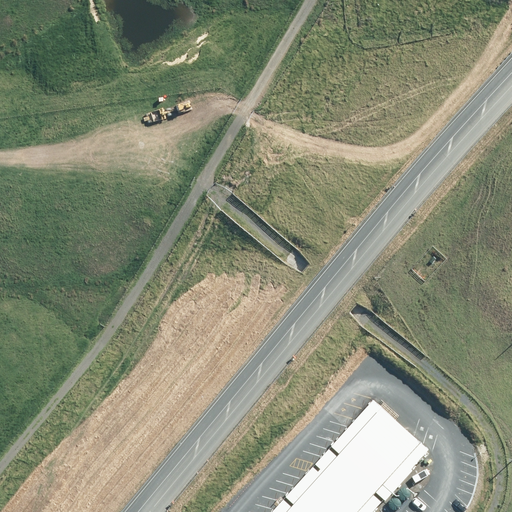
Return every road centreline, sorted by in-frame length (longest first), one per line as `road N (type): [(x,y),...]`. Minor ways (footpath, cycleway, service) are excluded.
road 1 (trunk): [(99,511),(289,283),(511,39)]
road 2 (unclassified): [(132,511),(511,74)]
road 3 (track): [(0,256),(134,167),(174,160),(202,175),(308,0)]
road 4 (trunk): [(369,229),(139,511)]
road 5 (trunk): [(369,229),(275,370),(158,511)]
road 6 (track): [(202,175),(398,338)]
road 7 (track): [(491,511),(498,472),(491,436),(456,384),(398,338)]
road 8 (trunk): [(511,78),(369,229)]
